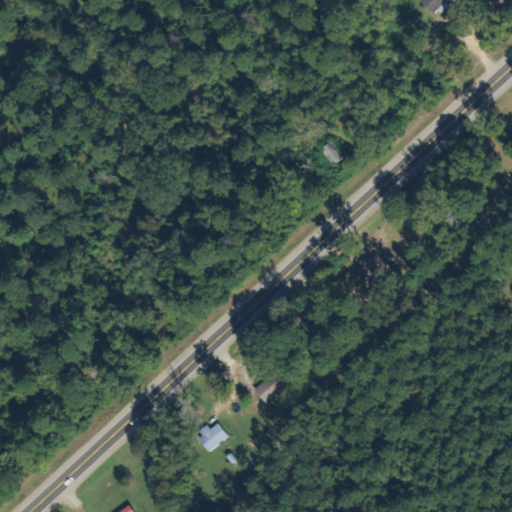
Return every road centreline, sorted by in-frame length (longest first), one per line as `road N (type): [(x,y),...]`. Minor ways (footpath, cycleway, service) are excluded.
road 1 (trunk): [(28,511),(511,66)]
road 2 (residential): [(501,77),(406,11),(407,0)]
